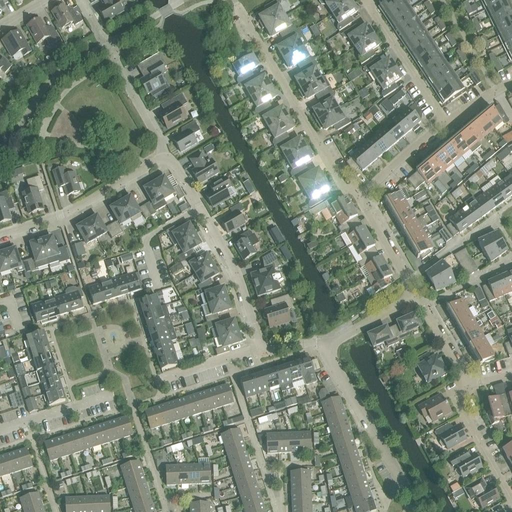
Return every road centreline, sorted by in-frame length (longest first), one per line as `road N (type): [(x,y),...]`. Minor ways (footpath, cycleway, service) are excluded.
road 1 (residential): [(363,194),(343,185),(240,9)]
road 2 (residential): [(262,346),(234,267),(174,162),(164,159)]
road 3 (residential): [(328,346),(409,495),(408,511)]
road 4 (residential): [(0,233),(59,214),(164,159)]
road 5 (residential): [(444,122),(364,0)]
road 6 (residential): [(511,500),(455,400),(467,382)]
